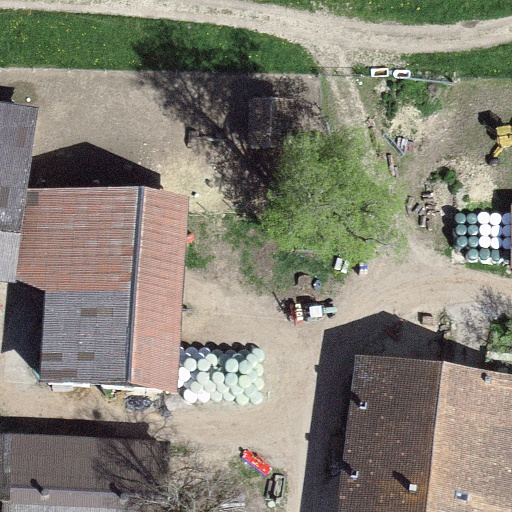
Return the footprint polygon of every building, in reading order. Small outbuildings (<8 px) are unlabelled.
[(253,113),(251,151),(290,149),(290,112),(253,113)] [(29,120),(0,115),(0,277),(5,279),(17,200),(29,120)] [(162,394),(177,213),(17,200),(5,279),(51,294),(39,378),(162,394)] [(354,362),(338,511),(511,511),(511,350),(475,348),(473,377),(354,362)] [(0,511),(179,511),(180,488),(156,486),(156,454),(0,445),(0,511)]
